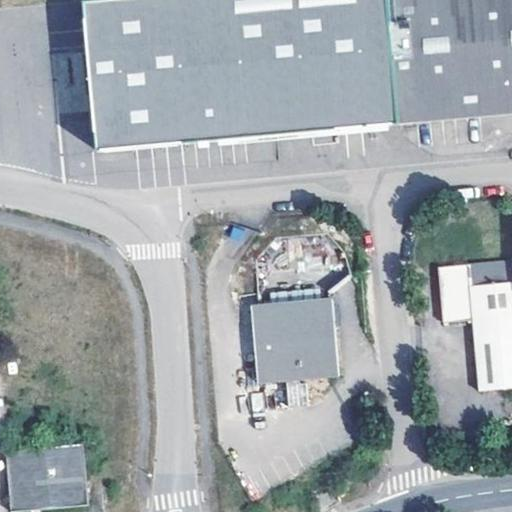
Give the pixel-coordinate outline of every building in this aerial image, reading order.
[(93,154),(511,114),(511,0),(122,0),(79,4),(93,154)] [(511,260),(472,264),(472,261),(442,264),(448,322),(474,320),(480,392),(511,389),(511,260)] [(261,385),(286,384),(300,383),(342,380),(336,300),(326,300),(325,290),(269,294),(270,304),(254,305),(261,385)] [(301,394),(300,383),(286,384),(287,411),(310,410),(309,394),(301,394)] [(86,445),(8,452),(14,511),(26,511),(93,506),(86,445)] [(325,511),(344,501),(332,482),(314,494),(325,511)]
